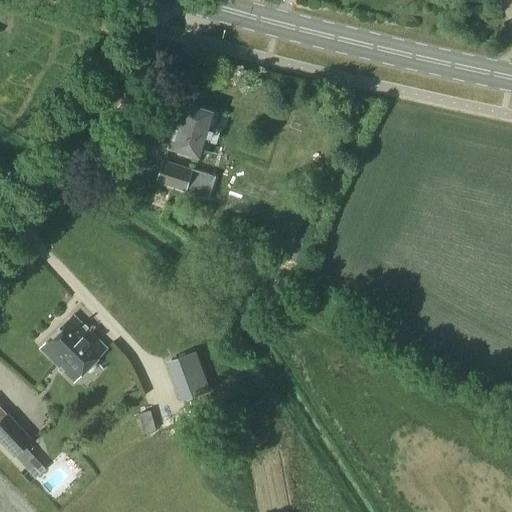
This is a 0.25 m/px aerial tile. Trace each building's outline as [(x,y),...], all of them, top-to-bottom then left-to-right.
[(215,143),(219,130),(213,129),(218,114),(182,103),(168,148),(204,159),(209,141),(215,143)] [(186,192),(193,170),(163,161),(156,183),(186,192)] [(74,382),(106,349),(73,316),(40,349),(74,382)] [(144,434),(155,430),(149,411),(138,415),(144,434)] [(0,441),(14,457),(32,440),(8,414),(0,420),(0,441)]
